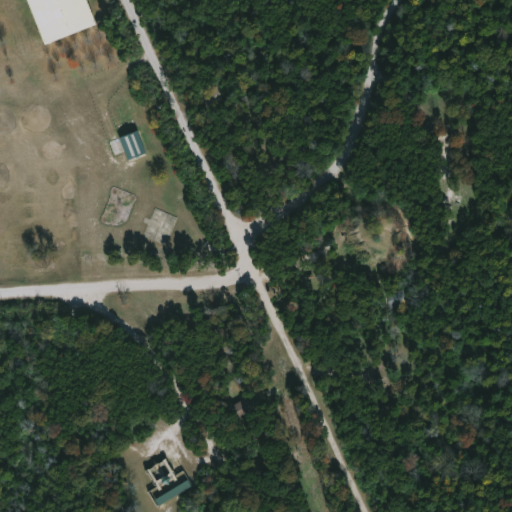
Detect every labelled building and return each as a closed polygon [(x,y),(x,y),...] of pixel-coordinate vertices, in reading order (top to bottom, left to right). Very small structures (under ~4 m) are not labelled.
[(84,0),(94,24),(42,45),(24,0),(84,0)] [(216,84),(200,93),(208,108),(224,99),(216,84)] [(145,155),(140,132),(120,136),(126,160),(145,155)] [(254,411),(248,398),(231,406),(238,419),(254,411)] [(176,479),(176,477),(157,484),(159,488),(151,491),(156,504),(192,490),(187,475),(176,479)]
